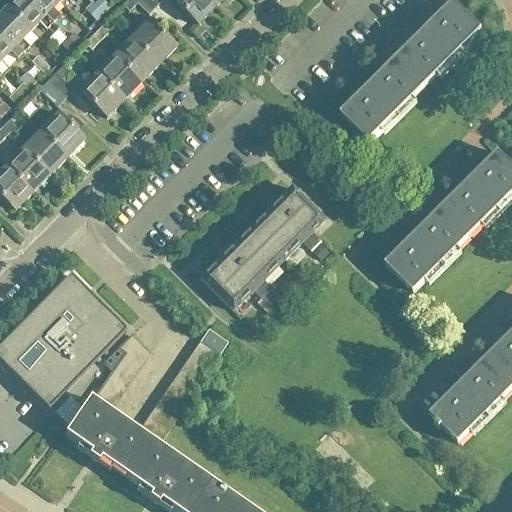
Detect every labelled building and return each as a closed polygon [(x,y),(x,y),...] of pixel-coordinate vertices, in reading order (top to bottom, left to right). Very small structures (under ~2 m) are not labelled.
[(52,26),(26,0),(13,0),(5,8),(30,34),(39,25),(46,32),(52,26)] [(59,4),(55,0),(26,0),(52,26),(59,19),(51,12),(59,4)] [(97,0),(91,6),(102,17),(110,9),(101,0),(97,0)] [(156,9),(147,0),(129,0),(122,7),(128,14),(137,5),(148,17),(156,9)] [(164,0),(147,0),(156,9),(165,0),(164,0)] [(215,9),(205,0),(169,0),(198,27),(199,26),(197,24),(204,17),(206,19),(215,9)] [(224,0),(205,0),(215,9),(216,9),(214,7),(220,0),(221,0),(223,1),(224,0)] [(454,61),(482,32),(474,24),(470,20),(455,4),(430,29),(426,33),(454,61)] [(96,22),(102,17),(91,6),(85,12),(96,22)] [(30,34),(5,8),(0,13),(0,33),(22,56),(29,49),(22,42),(30,34)] [(176,49),(148,22),(147,23),(148,24),(132,41),(158,67),(159,67),(157,65),(164,58),(166,60),(176,49)] [(99,44),(107,36),(101,29),(93,37),(99,44)] [(22,56),(0,33),(0,62),(1,63),(9,55),(16,62),(22,56)] [(426,89),(454,61),(426,33),(422,37),(398,61),(426,89)] [(73,34),(67,40),(75,48),(81,42),(73,34)] [(91,52),(99,44),(93,37),(85,45),(91,52)] [(75,48),(67,40),(61,46),(69,54),(75,48)] [(158,67),(132,41),(114,58),(141,85),(142,84),(140,82),(147,75),(149,77),(158,67)] [(344,67),(357,52),(347,43),(334,58),(344,67)] [(35,67),(43,75),(49,68),(37,57),(31,63),(35,67)] [(141,85),(114,58),(97,76),(124,103),(125,102),(122,99),(130,92),(132,94),(141,85)] [(397,117),(426,89),(398,61),(374,85),(370,89),(397,117)] [(61,82),(70,73),(63,67),(47,84),(65,101),(73,93),(61,82)] [(26,74),(19,81),(28,91),(35,84),(32,81),(26,74)] [(124,103),(97,76),(80,93),(79,92),(78,93),(106,120),(107,119),(105,117),(112,110),(114,112),(124,103)] [(65,101),(47,84),(39,92),(57,110),(65,101)] [(369,145),(397,117),(370,89),(366,93),(344,115),(341,117),(356,133),(361,138),(369,145)] [(17,90),(9,98),(15,105),(24,97),(17,90)] [(2,104),(0,106),(0,119),(9,110),(2,104)] [(85,142),(57,115),(55,116),(56,117),(40,134),(67,160),(68,160),(65,158),(72,151),(74,153),(85,142)] [(7,137),(15,128),(9,122),(1,130),(7,137)] [(67,160),(40,134),(22,151),(49,178),(50,177),(48,175),(52,171),(54,173),(58,169),(67,160)] [(49,178),(22,151),(5,169),(32,195),(33,195),(31,193),(38,186),(39,187),(49,178)] [(511,197),(511,168),(499,155),(485,169),(476,178),(471,183),(499,211),(511,197)] [(32,195),(5,169),(0,173),(0,199),(14,213),(15,212),(14,210),(21,203),(22,205),(32,195)] [(499,211),(471,183),(465,188),(465,189),(442,211),(470,239),(499,211)] [(323,224),(291,191),(280,201),(276,197),(271,203),(315,248),(320,243),(317,240),(312,235),(323,224)] [(315,248),(271,203),(265,209),(269,213),(250,231),(282,264),(301,245),(310,253),(315,248)] [(470,239),(442,211),(419,234),(414,240),(442,267),(470,239)] [(282,264),(250,231),(231,250),(227,246),(221,252),(266,297),(271,292),(263,283),(282,264)] [(442,267),(414,240),(410,244),(386,268),(401,283),(405,288),(414,296),(442,267)] [(320,245),(312,254),(321,262),(329,254),(320,245)] [(266,297),(221,252),(216,258),(219,261),(200,281),(232,313),(252,293),(260,302),(266,297)] [(0,348),(0,364),(20,384),(34,398),(48,411),(103,355),(103,356),(126,332),(92,299),(91,299),(70,278),(0,348)] [(200,345),(219,358),(228,346),(209,333),(200,345)] [(149,356),(130,337),(122,346),(118,349),(126,355),(142,366),(149,356)] [(511,386),(511,337),(511,339),(487,362),(511,386)] [(200,345),(192,356),(213,371),(221,359),(219,358),(200,345)] [(142,366),(126,355),(119,364),(136,376),(142,366)] [(192,356),(185,367),(205,382),(213,371),(192,356)] [(487,418),(511,393),(511,386),(487,362),(463,386),(459,390),(487,418)] [(136,376),(119,364),(111,373),(129,386),(136,376)] [(185,367),(177,379),(198,393),(205,382),(185,367)] [(122,395),(129,386),(111,373),(111,374),(105,383),(122,395)] [(177,379),(169,390),(190,404),(198,393),(177,379)] [(116,405),(122,395),(105,383),(98,392),(116,405)] [(169,390),(162,401),(182,415),(190,404),(169,390)] [(476,430),(487,418),(459,390),(455,395),(431,419),(437,425),(434,427),(440,433),(443,430),(446,434),(451,439),(459,447),(476,430)] [(116,405),(98,392),(92,402),(109,414),(116,405)] [(70,398),(54,414),(69,429),(82,411),(70,398)] [(89,460),(93,463),(121,422),(111,415),(109,414),(92,402),(89,400),(82,410),(82,411),(69,429),(64,436),(91,456),(88,459),(89,460)] [(162,401),(154,412),(175,426),(178,421),(182,415),(162,401)] [(154,412),(146,423),(167,437),(175,426),(154,412)] [(139,434),(121,422),(93,463),(96,465),(97,466),(100,462),(126,479),(152,443),(139,434)] [(163,443),(167,437),(146,423),(139,434),(159,449),(163,451),(166,446),(163,443)] [(159,449),(152,443),(126,479),(151,497),(148,501),(150,502),(153,504),(181,464),(163,451),(159,449)] [(172,511),(192,511),(211,485),(181,464),(153,504),(157,507),(158,507),(160,504),(172,511)] [(236,511),(241,506),(211,485),(192,511),(236,511)]
